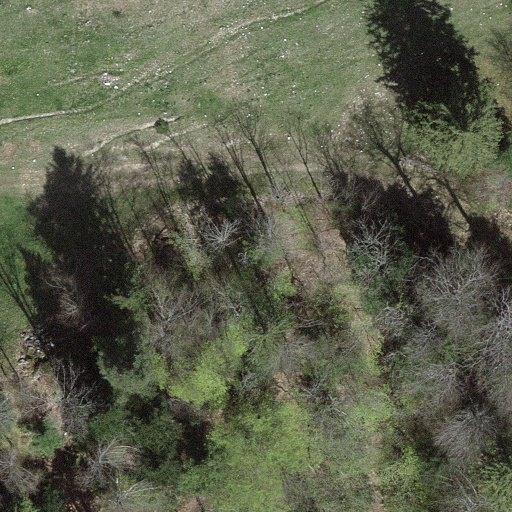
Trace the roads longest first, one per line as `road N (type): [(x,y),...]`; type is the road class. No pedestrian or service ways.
road 1 (track): [(511,245),(361,181),(298,170),(0,189)]
road 2 (track): [(298,170),(511,37)]
